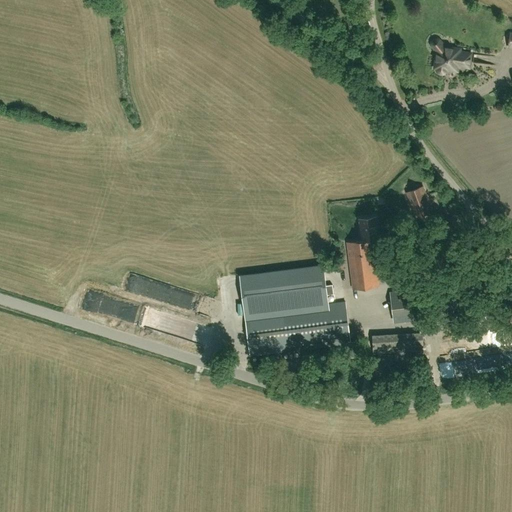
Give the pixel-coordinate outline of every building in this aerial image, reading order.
[(446,69),(447,66),(450,67),(451,69),(453,70),(456,69),(457,68),(457,65),(469,67),(471,53),(459,51),(460,48),(445,46),(440,40),(437,38),(434,38),(432,40),(431,43),(432,46),(436,51),(435,61),(437,62),(436,68),(437,71),(439,73),(442,73),(445,72),(446,69)] [(415,216),(432,210),(423,187),(406,193),(415,216)] [(372,240),(379,239),(376,217),(361,218),(363,240),(347,242),(352,288),(378,285),(375,245),(373,246),(372,240)] [(459,256),(466,241),(450,233),(443,248),(459,256)] [(255,267),(238,268),(239,294),(247,293),(246,272),(256,271),(255,267)] [(346,288),(345,278),(317,281),(316,273),(294,276),(296,292),(317,289),(317,292),(346,288)] [(445,288),(460,287),(459,277),(444,277),(445,288)] [(392,316),(426,311),(423,288),(389,292),(392,316)] [(445,293),(447,319),(465,318),(463,292),(445,293)] [(286,350),(349,342),(344,301),(282,309),(286,350)] [(372,353),(421,351),(421,339),(372,341),(372,353)]
